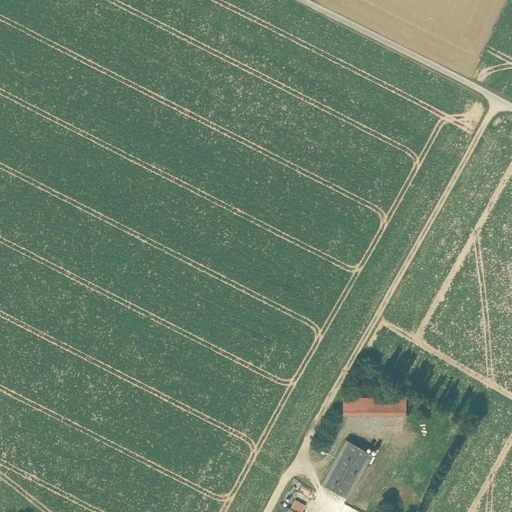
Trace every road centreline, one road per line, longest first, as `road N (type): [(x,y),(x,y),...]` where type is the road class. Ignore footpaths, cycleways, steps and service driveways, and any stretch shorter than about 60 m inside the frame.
road 1 (track): [(503,99),(269,511)]
road 2 (track): [(306,0),(511,104)]
